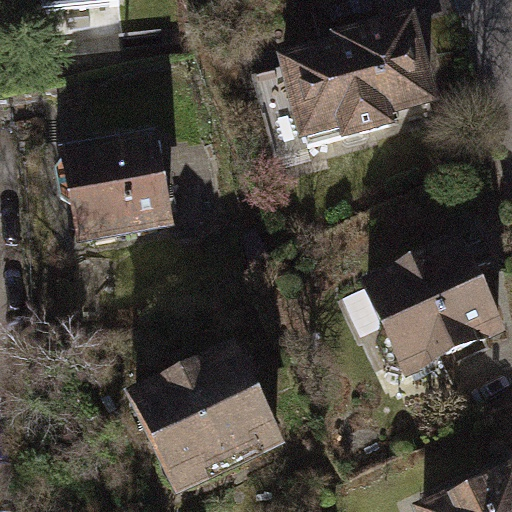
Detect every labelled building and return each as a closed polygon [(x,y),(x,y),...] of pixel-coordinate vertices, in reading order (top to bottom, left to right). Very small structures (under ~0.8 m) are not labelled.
[(412,11),(327,33),(329,43),(275,57),(296,138),(335,128),(339,142),(395,127),(391,111),(435,100),(412,11)] [(150,131),(56,148),(73,243),(167,227),(150,131)] [(401,378),(502,330),(456,234),(356,282),(380,331),(363,339),(379,371),(394,364),(401,378)] [(234,335),(120,389),(173,503),(288,449),(234,335)] [(511,511),(511,457),(414,501),(419,511),(511,511)]
